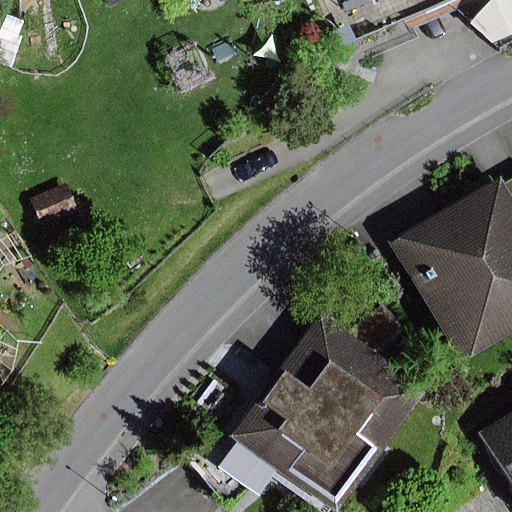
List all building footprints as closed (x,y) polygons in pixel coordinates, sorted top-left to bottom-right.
[(511,32),(511,0),(488,0),(464,25),(483,44),(511,32)] [(511,177),(497,186),(492,179),(381,243),(452,364),(511,329),(511,177)] [(64,186),(27,200),(46,248),(82,234),(78,222),(106,211),(101,198),(72,209),(64,186)] [(327,511),(417,393),(314,316),(223,438),(322,511),(327,511)] [(457,401),(462,383),(449,380),(444,398),(457,401)] [(511,408),(470,434),(511,503),(511,408)]
